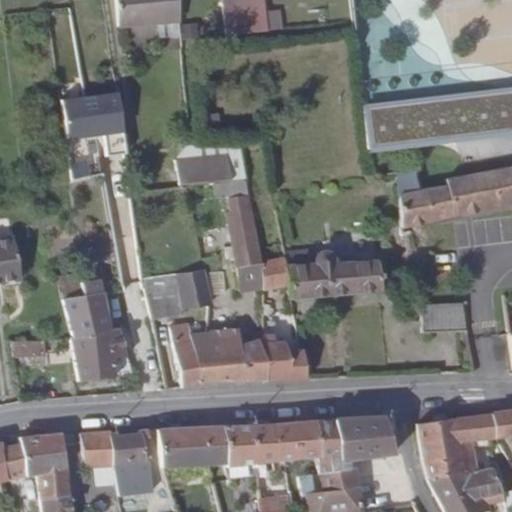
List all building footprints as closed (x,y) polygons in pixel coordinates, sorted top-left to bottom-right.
[(114,0),(118,29),(187,20),(183,0),(114,0)] [(227,30),(268,27),(264,0),(236,0),(224,1),(227,30)] [(511,86),(358,104),(358,109),(511,90),(511,128),(362,146),(363,151),(511,133),(511,86)] [(511,90),(358,109),(362,146),(511,128),(511,90)] [(118,152),(116,94),(52,97),(54,139),(95,137),(96,153),(118,152)] [(180,188),(230,178),(225,153),(175,163),(180,188)] [(446,183),(416,190),(393,195),(399,224),(410,222),(511,201),(511,171),(511,164),(445,177),(446,183)] [(254,232),(249,201),(228,206),(240,272),(249,271),(243,234),(254,232)] [(136,220),(106,223),(109,244),(128,243),(135,285),(146,283),(136,220)] [(249,271),(240,272),(243,298),(264,296),(260,271),(254,232),(243,234),(249,271)] [(13,238),(0,240),(0,280),(21,277),(13,238)] [(511,265),(511,250),(501,253),(503,268),(511,265)] [(376,264),(287,268),(291,293),(292,296),(378,292),(376,264)] [(260,271),(264,296),(291,293),(287,268),(260,271)] [(212,277),(149,283),(154,317),(212,311),(212,277)] [(58,299),(67,338),(104,330),(91,278),(77,281),(80,296),(58,299)] [(456,304),(417,310),(419,336),(463,331),(456,304)] [(104,330),(67,338),(78,382),(120,374),(128,373),(124,349),(120,350),(116,328),(110,329),(104,330)] [(181,387),(202,386),(192,338),(174,338),(181,387)] [(264,350),(264,345),(260,345),(260,351),(236,351),(236,343),(216,344),(214,338),(211,338),(192,338),(202,386),(265,384),(264,350)] [(33,353),(32,341),(12,341),(14,354),(33,353)] [(305,352),(303,352),(274,353),(274,350),(264,350),(265,384),(306,383),(305,352)] [(511,412),(491,415),(497,443),(509,442),(511,467),(511,466),(511,412)] [(491,415),(416,426),(427,480),(473,473),(470,447),(497,443),(491,415)] [(382,417),(331,419),(335,434),(342,458),(393,456),(382,417)] [(331,419),(310,420),(320,459),(324,476),(324,478),(331,476),(327,459),(334,457),(334,445),(331,434),(335,434),(331,419)] [(301,421),(310,460),(320,459),(310,420),(301,421)] [(274,463),(310,460),(301,421),(269,425),(274,463)] [(269,425),(250,426),(255,464),(274,463),(269,425)] [(222,427),(225,465),(255,464),(250,426),(222,427)] [(208,466),(225,465),(222,427),(206,428),(208,466)] [(158,430),(162,469),(208,466),(206,428),(158,430)] [(114,459),(114,460),(147,458),(146,430),(137,431),(136,434),(111,435),(114,459)] [(111,432),(85,433),(89,461),(114,459),(111,435),(111,432)] [(38,494),(66,494),(63,450),(60,434),(19,438),(19,446),(2,449),(5,480),(35,473),(38,494)] [(342,458),(335,434),(331,434),(334,445),(334,457),(327,459),(331,476),(324,478),(329,494),(350,491),(345,472),(342,458)] [(473,473),(427,480),(446,511),(488,511),(498,509),(488,471),(473,473)] [(306,499),(311,499),(329,494),(324,478),(324,476),(301,481),(306,499)] [(394,509),(415,505),(399,476),(378,481),(394,509)] [(104,504),(119,503),(116,481),(102,482),(104,504)] [(311,499),(313,511),(355,511),(350,491),(329,494),(311,499)] [(66,511),(66,494),(38,494),(38,511),(66,511)] [(289,511),(288,494),(260,496),(262,511),(289,511)]
